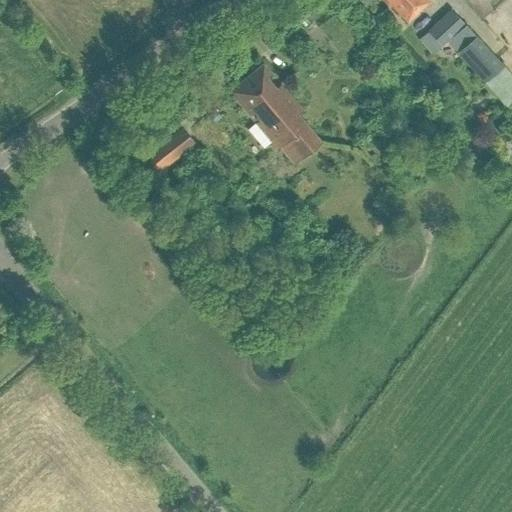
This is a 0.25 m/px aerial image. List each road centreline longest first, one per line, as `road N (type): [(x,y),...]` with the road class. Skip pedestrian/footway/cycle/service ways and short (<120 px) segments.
road 1 (unclassified): [(214,511),(0,256)]
road 2 (unclassified): [(0,161),(233,0)]
